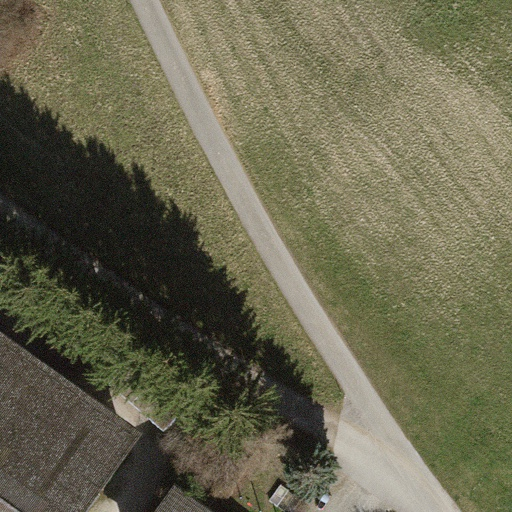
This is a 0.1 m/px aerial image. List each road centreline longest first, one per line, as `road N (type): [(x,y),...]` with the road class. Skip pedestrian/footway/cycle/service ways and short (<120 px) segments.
road 1 (unclassified): [(439,511),(255,218),(141,0)]
road 2 (track): [(0,209),(316,432),(419,472)]
